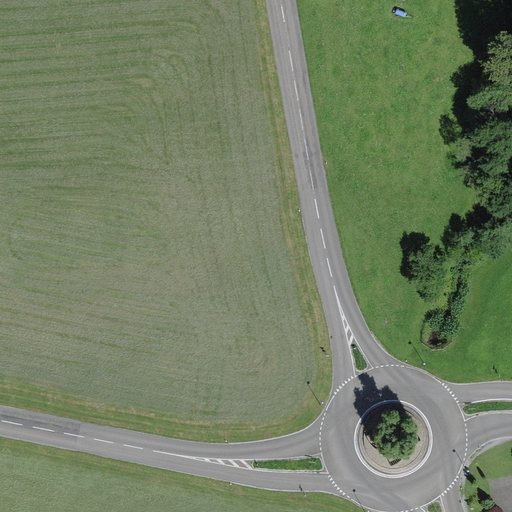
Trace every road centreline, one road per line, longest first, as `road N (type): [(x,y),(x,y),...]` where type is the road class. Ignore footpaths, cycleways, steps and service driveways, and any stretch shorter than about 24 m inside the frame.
road 1 (tertiary): [(62,435),(186,470),(374,488)]
road 2 (tertiary): [(346,428),(302,443),(224,452),(62,435)]
road 3 (tertiary): [(320,225),(281,0)]
road 4 (tertiary): [(408,393),(366,336),(320,225)]
road 5 (tertiary): [(320,225),(353,413)]
